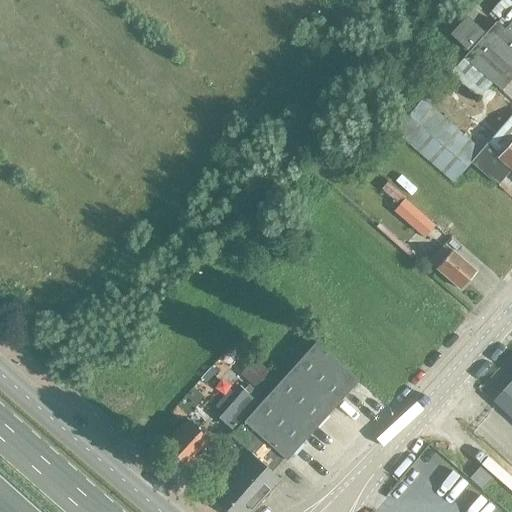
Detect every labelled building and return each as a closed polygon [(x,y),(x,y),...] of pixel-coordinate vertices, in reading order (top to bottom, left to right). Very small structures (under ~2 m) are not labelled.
[(478,25),(477,24),(455,48),(501,90),(511,78),(511,36),(504,29),(496,22),(497,22),(488,14),(478,25)] [(479,97),(492,82),(456,49),(446,61),(454,68),(451,72),(479,97)] [(511,114),(480,150),(423,99),(395,130),(453,182),(472,161),(487,175),(499,185),(511,170),(511,114)] [(424,238),(434,226),(404,200),(394,211),(424,238)] [(460,289),(476,271),(453,251),(452,252),(444,245),(430,261),(438,268),(437,269),(460,289)] [(252,454),(212,497),(228,511),(251,511),(280,480),(272,472),(284,458),(287,461),(359,381),(316,342),(280,381),(231,435),(252,454)] [(243,390),(244,391),(220,418),(232,429),(256,402),(255,401),(277,378),(249,353),(234,369),(249,383),(243,390)] [(511,381),(494,401),(511,417),(511,381)] [(184,424),(161,450),(184,471),(212,442),(188,420),(184,424)] [(479,465),(468,478),(481,490),(493,477),(479,465)]
